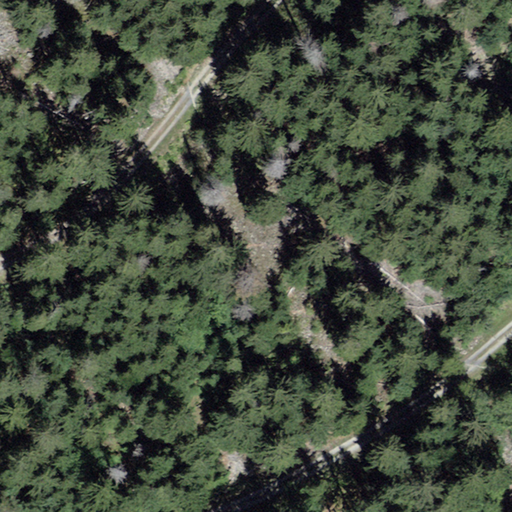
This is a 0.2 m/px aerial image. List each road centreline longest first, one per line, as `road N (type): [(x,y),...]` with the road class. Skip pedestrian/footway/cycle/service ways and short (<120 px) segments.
road 1 (track): [(0,271),(33,255),(129,172),(276,0)]
road 2 (track): [(511,328),(412,407),(263,499),(223,511)]
